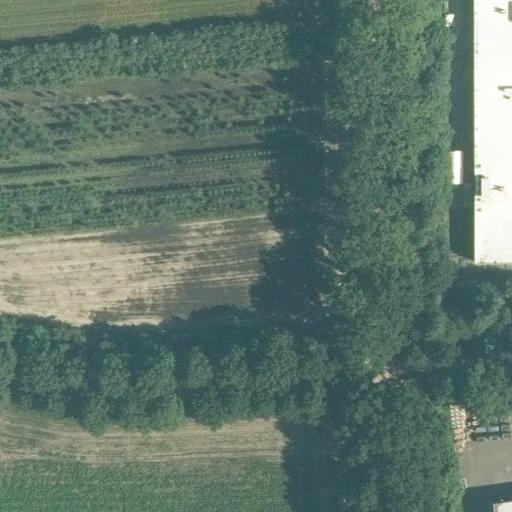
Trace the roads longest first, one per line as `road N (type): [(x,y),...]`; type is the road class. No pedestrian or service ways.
road 1 (track): [(380,0),(378,338),(397,511)]
road 2 (track): [(381,368),(88,382),(0,368)]
road 3 (track): [(381,368),(511,361)]
